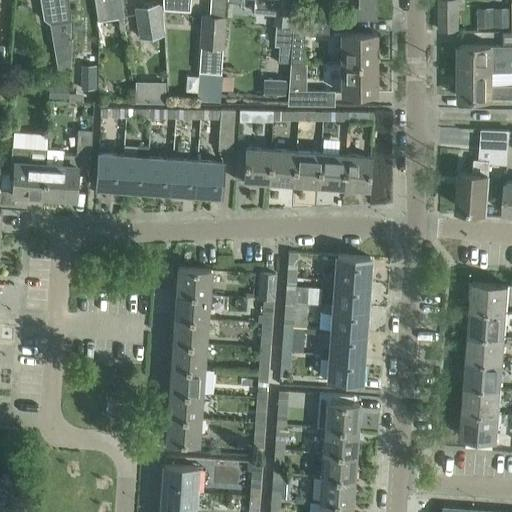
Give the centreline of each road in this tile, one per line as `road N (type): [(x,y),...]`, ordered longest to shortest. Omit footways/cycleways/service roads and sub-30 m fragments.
road 1 (residential): [(125,511),(128,476),(118,448),(53,428),(66,244),(111,234),(415,229)]
road 2 (residential): [(398,481),(415,229)]
road 3 (residential): [(415,229),(415,0)]
